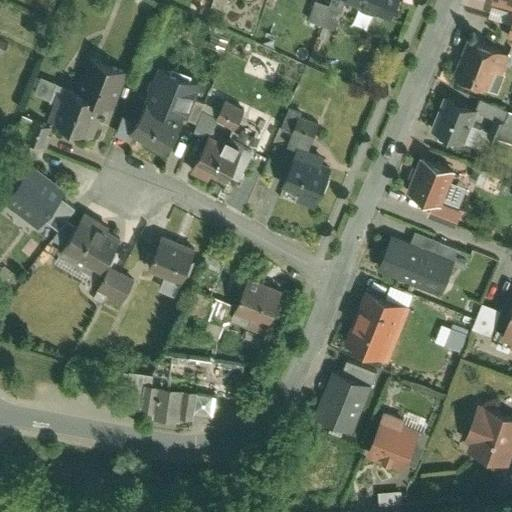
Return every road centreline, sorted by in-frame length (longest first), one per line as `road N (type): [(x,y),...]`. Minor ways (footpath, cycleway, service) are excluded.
road 1 (residential): [(449,0),(335,281)]
road 2 (residential): [(335,281),(151,183),(125,186)]
road 3 (residential): [(217,443),(175,448),(0,413)]
road 4 (residential): [(335,281),(296,377),(217,443)]
